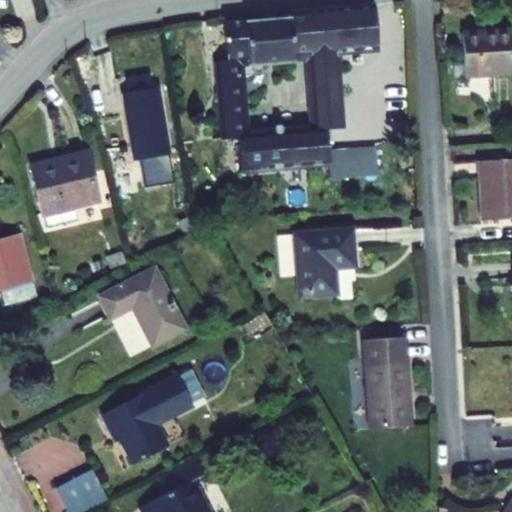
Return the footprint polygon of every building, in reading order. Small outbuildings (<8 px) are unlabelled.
[(237,62),(224,63),(232,167),(338,159),(337,150),(336,129),(355,128),(352,58),(390,54),(385,9),(299,17),(300,23),(258,27),(258,21),(234,23),(237,62)] [(511,34),(464,37),(466,83),(511,81),(511,34)] [(147,162),(181,156),(169,93),(164,94),(162,83),(139,88),(141,98),(136,99),(147,162)] [(45,159),(54,204),(114,193),(105,147),(45,159)] [(384,147),(337,150),(338,159),(339,178),(386,175),(384,147)] [(511,165),(478,169),(480,224),(511,221),(511,165)] [(16,279),(18,292),(46,285),(32,223),(0,231),(0,268),(3,281),(16,279)] [(300,245),(303,306),(339,303),(338,276),(358,274),(356,241),(300,245)] [(139,315),(159,356),(190,338),(162,284),(112,310),(120,326),(139,315)] [(358,352),(363,436),(408,434),(403,348),(358,352)] [(117,432),(134,467),(165,452),(155,432),(149,420),(165,412),(172,423),(194,411),(179,380),(100,420),(109,437),(117,432)] [(149,420),(155,432),(172,423),(165,412),(149,420)] [(53,490),(62,511),(87,511),(100,506),(86,475),(53,490)] [(210,511),(194,483),(145,508),(147,511),(210,511)]
